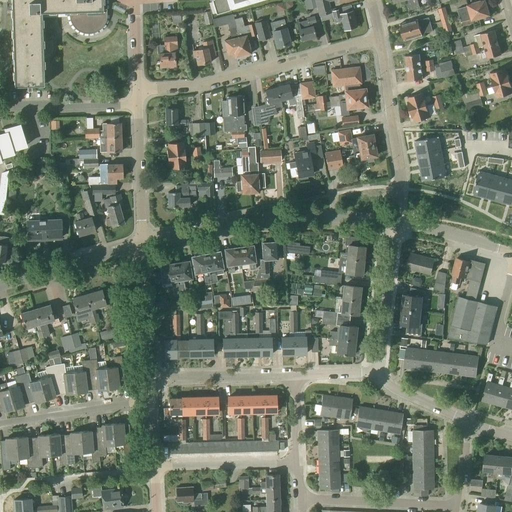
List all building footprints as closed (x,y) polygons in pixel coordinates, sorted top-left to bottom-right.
[(7,0),(7,3),(11,3),(14,86),(27,86),(27,90),(31,90),(31,86),(44,85),(42,13),(69,12),(69,16),(69,19),(70,22),(72,25),(75,28),(77,31),(81,33),(85,34),(88,34),(92,33),(96,32),(98,31),(100,30),(102,27),(104,24),(106,21),(107,17),(107,13),(106,0),(7,0)] [(212,0),(216,15),(231,10),(231,9),(261,0),(212,0)] [(307,0),(309,10),(316,8),(314,0),(307,0)] [(315,0),(320,16),(330,13),(328,1),(332,0),(315,0)] [(393,0),(394,3),(404,1),(409,11),(419,8),(416,0),(393,0)] [(459,16),(487,8),(485,0),(483,0),(467,5),(467,6),(457,9),(459,16)] [(280,7),(282,13),(290,11),(288,5),(280,7)] [(438,9),(441,21),(449,19),(445,7),(438,9)] [(471,21),(490,16),(487,8),(459,16),(461,23),(471,20),(471,21)] [(339,15),(338,10),(332,12),(333,15),(331,16),(332,20),(334,19),(335,23),(341,22),(343,31),(356,27),(352,12),(339,15)] [(210,11),(202,13),(205,25),(213,24),(212,19),(210,11)] [(175,15),(178,24),(185,22),(182,13),(175,15)] [(231,15),(212,19),(213,24),(213,26),(227,24),(231,39),(223,41),(227,55),(233,54),(234,58),(242,56),(231,15)] [(316,23),(314,16),(306,18),(307,20),(298,22),(298,21),(296,21),(298,31),(301,41),(315,37),(312,27),(313,27),(312,24),(316,23)] [(256,35),(253,24),(244,26),(242,18),(234,20),(234,22),(235,27),(235,30),(242,56),(250,54),(246,38),(256,35)] [(276,48),(289,44),(285,29),(290,28),(287,18),(270,23),(272,32),(276,48)] [(402,33),(431,25),(429,18),(418,21),(417,20),(399,25),(402,33)] [(452,31),(449,19),(441,21),(445,34),(452,31)] [(253,24),(256,35),(257,35),(259,41),(271,38),(266,20),(253,24)] [(335,31),(332,22),(327,24),(329,33),(335,31)] [(431,25),(402,33),(404,41),(422,36),(422,34),(433,31),(431,25)] [(475,43),(470,45),(472,51),(477,49),(485,47),(498,43),(495,31),(481,35),(481,34),(473,36),(475,43)] [(178,60),(176,37),(163,38),(164,47),(165,47),(165,54),(158,54),(159,68),(175,66),(174,61),(178,60)] [(210,63),(209,57),(216,56),(212,40),(202,43),(203,49),(192,52),(194,58),(195,58),(197,66),(210,63)] [(498,43),(485,47),(488,58),(488,59),(501,55),(498,43)] [(406,69),(421,67),(419,55),(404,57),(406,69)] [(443,78),(456,75),(452,62),(440,66),(443,78)] [(408,81),(423,79),(421,67),(406,69),(408,81)] [(333,86),(344,85),(356,84),(360,83),(359,68),(331,71),(333,86)] [(506,74),(504,70),(489,74),(492,87),(510,81),(507,73),(506,74)] [(511,89),(510,81),(492,87),(495,94),(497,98),(511,94),(510,90),(511,89)] [(306,83),(308,98),(314,97),(312,82),(306,83)] [(486,89),(486,88),(484,82),(483,82),(476,84),(478,90),(478,91),(486,89)] [(329,102),(365,98),(364,89),(357,90),(356,84),(344,85),(345,94),(338,95),(338,96),(329,97),(329,102)] [(280,101),(281,107),(282,107),(281,101),(287,99),(289,106),(295,105),(297,118),(304,117),(300,96),(291,97),(288,85),(277,88),(280,101)] [(281,107),(280,101),(277,88),(265,91),(266,98),(263,98),(265,104),(258,106),(258,107),(257,107),(259,118),(276,114),(275,108),(281,107)] [(487,94),(486,89),(478,91),(478,90),(462,95),(464,103),(466,103),(468,111),(483,107),(480,96),(487,94)] [(409,110),(427,105),(424,97),(424,98),(422,94),(407,98),(409,102),(407,102),(409,110)] [(319,103),(326,103),(325,95),(318,96),(319,103)] [(442,101),(440,95),(432,97),(434,103),(442,101)] [(234,97),(237,138),(238,138),(239,148),(247,148),(247,147),(246,137),(244,137),(243,131),(245,131),(245,126),(244,126),(243,115),(244,114),(243,96),(234,97)] [(231,139),(237,138),(234,97),(226,97),(227,116),(224,116),(225,133),(231,133),(231,139)] [(349,115),(348,109),(366,107),(365,98),(329,102),(326,103),(319,103),(320,110),(327,110),(327,107),(330,107),(339,106),(340,116),(349,115)] [(436,109),(443,107),(442,101),(434,103),(436,109)] [(427,105),(409,110),(411,118),(413,118),(415,122),(429,118),(428,113),(429,113),(427,105)] [(259,118),(257,107),(251,107),(253,119),(254,126),(260,125),(259,118)] [(177,120),(177,109),(165,109),(166,124),(176,124),(176,126),(185,126),(185,120),(177,120)] [(342,127),(354,126),(359,125),(357,115),(341,117),(342,127)] [(104,138),(120,138),(120,123),(102,124),(102,130),(99,131),(99,128),(93,128),(92,118),(86,118),(86,129),(85,129),(85,139),(99,138),(104,138)] [(204,123),(205,135),(214,135),(213,122),(204,123)] [(190,136),(198,136),(205,135),(204,123),(189,124),(190,136)] [(0,160),(3,160),(2,157),(16,152),(14,146),(24,143),(18,124),(4,129),(5,132),(0,133),(0,160)] [(350,129),(337,132),(340,146),(351,144),(352,145),(352,149),(358,148),(374,145),(372,135),(356,138),(352,139),(350,129)] [(440,137),(416,142),(419,156),(443,151),(440,137)] [(120,138),(104,138),(104,146),(101,146),(101,152),(107,152),(107,153),(121,152),(120,138)] [(308,179),(307,175),(312,174),(308,157),(316,155),(313,142),(306,144),(307,152),(293,154),(296,167),(289,169),(291,178),(298,177),(299,180),(308,179)] [(167,157),(185,155),(184,147),(183,147),(183,143),(167,144),(167,149),(166,149),(167,157)] [(374,145),(358,148),(352,149),(354,155),(348,156),(350,166),(356,165),(355,160),(364,158),(365,162),(370,161),(370,157),(376,156),(374,145)] [(79,159),(92,159),(91,149),(78,150),(79,159)] [(328,170),(342,167),(340,150),(325,153),(328,170)] [(443,151),(419,156),(421,168),(445,164),(443,151)] [(280,152),(261,153),(261,164),(281,162),(280,152)] [(185,155),(167,157),(167,165),(169,165),(169,170),(185,168),(185,164),(185,155)] [(92,159),(79,159),(72,159),(73,166),(80,166),(80,162),(83,162),(83,168),(98,167),(97,158),(92,159)] [(240,181),(236,182),(236,192),(241,192),(241,194),(250,194),(248,163),(248,159),(242,159),(241,159),(241,164),(242,175),(240,175),(240,181)] [(107,166),(107,163),(100,164),(100,171),(100,185),(117,184),(116,178),(121,177),(121,165),(107,166)] [(248,163),(250,194),(259,193),(258,188),(265,188),(264,173),(258,174),(257,163),(248,163)] [(445,164),(421,168),(424,182),(448,177),(445,164)] [(232,176),(231,166),(213,167),(213,177),(232,176)] [(479,172),(473,196),(487,199),(493,175),(479,172)] [(493,175),(487,199),(500,202),(506,178),(493,175)] [(511,180),(506,178),(500,202),(511,205),(511,180)] [(197,183),(197,182),(181,182),(182,185),(175,185),(176,193),(167,193),(168,208),(179,208),(179,207),(190,207),(190,205),(191,204),(191,195),(188,194),(187,189),(197,189),(197,191),(206,191),(206,193),(213,193),(213,182),(197,183)] [(90,189),(81,192),(83,200),(84,200),(89,216),(98,214),(93,199),(93,198),(90,189)] [(110,227),(122,223),(118,207),(124,206),(120,194),(109,197),(109,198),(103,200),(108,218),(106,219),(108,227),(110,226),(110,227)] [(84,220),(82,213),(75,215),(77,222),(74,223),(78,236),(94,231),(90,218),(84,220)] [(27,240),(60,238),(60,220),(27,222),(27,240)] [(10,248),(11,238),(0,236),(0,262),(1,263),(3,262),(4,262),(6,247),(10,248)] [(339,259),(364,261),(365,247),(359,246),(359,238),(345,237),(345,246),(348,246),(348,247),(346,247),(345,253),(347,253),(347,254),(340,253),(339,259)] [(267,290),(267,279),(267,273),(269,273),(268,259),(277,258),(276,242),(262,243),(264,259),(259,259),(260,269),(258,269),(254,282),(251,289),(250,292),(267,290)] [(308,255),(309,247),(299,246),(299,244),(286,242),(285,252),(308,255)] [(239,248),(241,264),(248,263),(249,270),(256,269),(255,261),(256,261),(255,255),(253,255),(252,246),(246,247),(245,245),(240,246),(239,248)] [(241,264),(239,248),(238,248),(236,246),(232,247),(231,249),(225,250),(226,259),(225,259),(226,266),(227,266),(228,273),(235,272),(233,265),(241,264)] [(205,255),(211,283),(217,282),(216,275),(223,274),(222,268),(219,252),(217,252),(216,251),(212,252),(211,253),(205,255)] [(193,257),(192,257),(195,273),(203,272),(204,276),(205,284),(206,284),(211,283),(205,255),(199,256),(198,254),(194,255),(193,257)] [(430,274),(434,260),(411,254),(407,268),(430,274)] [(464,261),(462,259),(460,258),(458,259),(456,259),(452,275),(453,275),(451,282),(452,283),(459,284),(460,285),(461,277),(470,279),(465,298),(458,296),(450,325),(451,325),(447,338),(463,341),(487,345),(498,306),(475,301),(485,265),(470,261),(469,262),(464,261)] [(362,275),(364,261),(339,259),(338,265),(346,266),(345,273),(362,275)] [(181,263),(175,264),(177,280),(178,285),(180,293),(185,292),(184,284),(183,279),(191,278),(188,262),(187,262),(185,260),(181,261),(181,263)] [(162,266),(160,266),(161,272),(162,279),(163,283),(171,281),(171,285),(173,294),(180,293),(178,285),(177,280),(175,264),(168,265),(167,264),(163,264),(162,266)] [(319,277),(341,279),(341,273),(320,270),(319,277)] [(444,293),(446,273),(438,271),(433,290),(444,293)] [(313,276),(313,282),(340,285),(341,279),(319,277),(313,276)] [(342,299),(360,301),(361,287),(344,285),(343,287),(341,287),(341,293),(343,293),(342,299)] [(402,297),(401,305),(403,305),(403,310),(421,312),(422,299),(425,300),(426,292),(411,288),(410,295),(404,295),(404,297),(402,297)] [(96,314),(94,308),(106,304),(101,290),(87,294),(92,309),(96,322),(100,321),(97,313),(96,314)] [(96,322),(92,309),(87,294),(73,299),(77,313),(85,311),(87,317),(88,316),(90,324),(96,322)] [(199,309),(213,309),(212,299),(198,302),(199,309)] [(358,315),(360,301),(342,299),(341,313),(358,315)] [(179,300),(165,301),(166,309),(179,308),(179,300)] [(36,309),(44,337),(50,335),(46,322),(53,320),(58,318),(56,309),(51,310),(49,305),(36,309)] [(38,339),(44,337),(36,309),(21,314),(25,328),(36,325),(38,330),(36,331),(38,339)] [(400,314),(399,322),(401,322),(401,325),(407,325),(406,334),(421,335),(422,324),(419,324),(421,312),(403,310),(402,314),(400,314)] [(294,338),(293,332),(293,311),(289,311),(289,332),(289,338),(281,338),(281,354),(294,354),(294,338)] [(356,341),(357,327),(340,325),(340,327),(337,327),(336,332),(330,331),(329,339),(339,339),(356,341)] [(101,340),(114,336),(112,329),(99,333),(101,340)] [(312,352),(311,338),(311,330),(305,331),(305,338),(294,338),(294,354),(306,354),(306,352),(312,352)] [(71,334),(75,347),(76,352),(86,349),(85,343),(81,345),(77,333),(71,334)] [(259,334),(259,339),(259,355),(272,355),(271,338),(269,339),(269,333),(259,334)] [(76,352),(75,347),(71,334),(60,338),(64,351),(68,350),(69,354),(76,352)] [(235,334),(235,339),(235,356),(247,355),(247,339),(247,334),(235,334)] [(247,355),(259,355),(259,339),(259,334),(247,334),(247,339),(247,355)] [(223,356),(235,356),(235,339),(223,340),(223,356)] [(356,341),(339,339),(329,339),(328,345),(335,346),(334,351),(337,352),(337,353),(354,355),(356,341)] [(189,357),(201,356),(200,340),(188,341),(189,357)] [(201,356),(213,356),(213,340),(200,340),(201,356)] [(164,357),(177,357),(176,341),(164,341),(164,357)] [(177,357),(189,357),(188,341),(176,341),(177,357)] [(23,363),(25,362),(35,360),(31,346),(26,348),(19,350),(23,363)] [(404,368),(419,370),(421,350),(407,348),(407,350),(405,360),(404,368)] [(19,350),(12,352),(16,364),(16,365),(23,363),(19,350)] [(49,359),(60,356),(58,350),(48,353),(49,359)] [(433,372),(435,352),(421,350),(419,370),(433,372)] [(447,373),(450,354),(435,352),(433,372),(447,373)] [(461,375),(464,355),(450,354),(447,373),(461,375)] [(464,355),(461,375),(476,377),(478,357),(464,355)] [(106,368),(109,389),(119,388),(119,386),(125,385),(121,356),(113,357),(114,367),(106,368)] [(109,389),(106,368),(97,369),(96,359),(89,360),(93,390),(98,389),(98,391),(109,389)] [(87,390),(93,390),(89,360),(81,361),(82,371),(74,372),(77,394),(87,392),(87,390)] [(64,363),(54,365),(60,394),(66,393),(66,395),(77,394),(74,372),(65,373),(64,363)] [(45,370),(37,372),(39,379),(45,400),(56,397),(55,395),(60,394),(54,365),(44,367),(45,370)] [(25,373),(21,374),(29,403),(34,401),(35,403),(38,402),(45,400),(39,379),(31,382),(28,372),(25,373)] [(498,385),(490,383),(493,374),(489,373),(486,382),(487,382),(482,401),(493,404),(498,385)] [(16,386),(8,389),(14,409),(24,406),(24,404),(29,403),(21,374),(17,375),(13,376),(14,379),(16,386)] [(505,407),(510,389),(502,386),(504,378),(500,377),(498,385),(493,404),(505,407)] [(0,411),(3,411),(4,412),(14,409),(8,389),(0,390),(0,411)] [(334,417),(337,397),(323,395),(320,416),(334,417)] [(259,412),(264,412),(264,396),(252,397),(252,412),(252,418),(259,418),(259,412)] [(264,396),(264,412),(276,412),(276,396),(264,396)] [(228,413),(240,413),(240,397),(227,397),(228,413)] [(240,413),(252,412),(252,397),(240,397),(240,413)] [(349,419),(351,399),(337,397),(334,417),(349,419)] [(171,414),(182,414),(181,398),(169,399),(169,409),(163,409),(164,419),(171,419),(171,414)] [(182,414),(193,414),(193,398),(181,398),(182,414)] [(193,414),(205,413),(205,398),(193,398),(193,414)] [(205,398),(205,413),(217,413),(217,398),(205,398)] [(371,430),(374,410),(359,407),(356,427),(371,430)] [(385,432),(388,412),(374,410),(371,430),(385,432)] [(399,434),(402,414),(388,412),(385,432),(399,434)] [(113,424),(114,445),(123,445),(124,454),(131,454),(129,424),(123,425),(123,423),(113,424)] [(105,446),(114,445),(113,424),(102,425),(102,427),(96,427),(96,432),(97,432),(99,457),(106,456),(105,446)] [(317,445),(338,445),(338,430),(317,431),(317,445)] [(97,432),(96,432),(91,433),(91,431),(81,432),(83,453),(91,453),(92,462),(100,462),(99,457),(97,432)] [(412,446),(433,446),(432,431),(412,431),(412,446)] [(74,454),(83,453),(81,432),(70,433),(70,435),(65,435),(67,464),(75,464),(74,454)] [(67,464),(65,435),(59,435),(59,434),(48,435),(50,456),(59,455),(60,465),(67,464)] [(41,457),(50,456),(48,435),(37,436),(38,438),(32,438),(35,467),(35,472),(38,472),(38,467),(42,467),(41,457)] [(9,460),(18,459),(16,437),(5,438),(5,440),(0,440),(0,446),(2,470),(10,470),(9,460)] [(35,467),(32,438),(27,438),(26,437),(16,437),(18,459),(26,458),(27,468),(35,467)] [(318,460),(339,459),(338,445),(317,445),(318,460)] [(412,460),(433,460),(433,446),(412,446),(412,460)] [(497,479),(499,456),(485,455),(484,472),(491,472),(490,478),(497,479)] [(511,472),(511,468),(511,457),(499,456),(497,479),(503,480),(504,474),(511,474),(504,500),(511,501),(511,496),(511,472)] [(318,474),(339,473),(339,459),(318,460),(318,474)] [(412,474),(433,474),(433,460),(412,460),(412,474)] [(318,489),(340,488),(339,473),(318,474),(318,489)] [(413,496),(428,496),(428,488),(433,488),(433,474),(412,474),(413,488),(413,496)] [(265,482),(260,482),(260,488),(261,488),(266,488),(279,487),(278,475),(265,475),(265,482)] [(239,489),(248,488),(248,476),(238,476),(239,489)] [(226,487),(225,479),(212,481),(200,482),(202,491),(213,490),(213,489),(226,487)] [(101,491),(101,486),(92,487),(93,497),(101,496),(103,510),(123,508),(121,489),(101,491)] [(81,487),(70,488),(71,499),(82,498),(81,487)] [(193,493),(192,487),(176,488),(176,490),(174,491),(175,494),(177,495),(177,501),(183,501),(183,502),(193,502),(193,500),(201,500),(201,493),(193,493)] [(266,488),(261,488),(261,493),(266,493),(266,500),(279,499),(279,487),(266,488)] [(495,499),(496,490),(482,489),(481,496),(495,499)] [(59,511),(72,511),(71,496),(58,497),(59,505),(59,511)] [(15,511),(31,511),(30,499),(14,500),(15,511)] [(262,511),(280,511),(279,499),(266,500),(266,507),(252,507),(250,507),(251,511),(249,511),(262,511)] [(494,511),(495,506),(480,503),(478,511),(494,511)]
